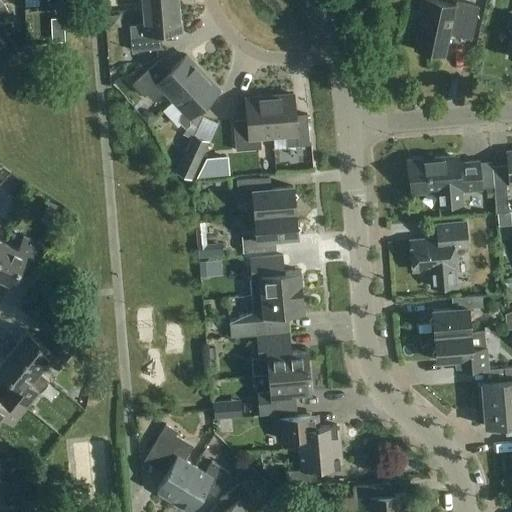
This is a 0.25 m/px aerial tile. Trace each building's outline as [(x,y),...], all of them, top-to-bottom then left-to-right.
[(0,0),(0,19),(9,13),(3,3),(8,0),(0,0)] [(39,0),(40,11),(61,9),(60,0),(39,0)] [(141,0),(143,9),(178,6),(177,0),(141,0)] [(429,0),(421,0),(419,12),(422,13),(414,50),(445,57),(449,35),(471,39),(479,6),(456,1),(455,5),(429,0)] [(388,4),(383,39),(401,41),(401,38),(409,39),(413,7),(388,4)] [(178,6),(143,9),(144,24),(129,26),(132,51),(156,49),(155,33),(181,31),(178,6)] [(63,18),(50,18),(52,42),(64,41),(63,18)] [(143,96),(157,83),(173,100),(202,73),(186,55),(166,73),(155,62),(132,84),(143,96)] [(202,73),(173,100),(183,111),(179,115),(179,121),(185,128),(193,121),(190,118),(219,90),(202,73)] [(293,94),(269,96),(273,137),(285,136),(286,147),(309,145),(307,114),(295,115),(293,94)] [(273,137),(269,96),(245,98),(247,119),(233,120),(235,151),(261,149),(260,138),(273,137)] [(144,112),(140,116),(147,124),(155,116),(151,112),(144,112)] [(176,172),(191,178),(208,142),(193,135),(176,172)] [(206,158),(196,178),(228,174),(227,156),(206,158)] [(458,163),(458,162),(452,156),(408,160),(411,193),(437,191),(438,206),(462,204),(461,191),(481,189),(478,161),(458,163)] [(253,200),(254,215),(295,212),(293,187),(265,189),(264,178),(237,180),(238,201),(253,200)] [(493,185),(496,213),(508,212),(506,184),(493,185)] [(493,188),(486,189),(486,198),(494,198),(493,188)] [(295,212),(254,215),(255,231),(241,232),(243,253),(270,250),(269,239),(297,237),(295,212)] [(411,241),(413,271),(429,269),(431,288),(456,286),(453,247),(466,246),(465,236),(464,222),(436,224),(437,238),(411,241)] [(198,257),(223,256),(222,242),(206,244),(205,234),(196,235),(198,257)] [(4,243),(0,252),(0,280),(12,286),(22,264),(33,269),(44,247),(23,237),(17,249),(4,243)] [(249,258),(251,277),(249,278),(251,296),(302,291),(300,270),(284,272),(283,255),(249,258)] [(163,258),(164,266),(193,264),(192,257),(163,258)] [(211,260),(199,261),(200,276),(212,275),(211,260)] [(230,337),(256,335),(289,332),(288,314),(304,312),(302,291),(251,296),(252,312),(229,320),(230,337)] [(432,311),(434,336),(470,333),(468,308),(482,307),(482,306),(481,295),(456,297),(457,308),(451,309),(432,311)] [(8,340),(4,345),(38,373),(47,361),(57,370),(71,353),(53,337),(45,346),(27,331),(18,342),(14,338),(10,342),(8,340)] [(258,358),(266,357),(268,375),(309,371),(307,350),(291,351),(289,332),(256,335),(258,358)] [(470,333),(434,336),(436,361),(452,359),(462,358),(463,370),(488,368),(486,347),(485,347),(483,332),(470,333)] [(200,345),(224,343),(223,333),(199,335),(200,345)] [(0,372),(14,384),(6,393),(26,409),(39,392),(29,384),(38,373),(4,345),(2,348),(4,350),(0,354),(5,358),(0,363),(0,372)] [(214,348),(206,348),(207,359),(215,358),(214,348)] [(481,382),(483,405),(511,402),(511,366),(501,367),(502,381),(481,382)] [(309,371),(268,375),(269,392),(257,393),(259,415),(296,411),(295,393),(311,392),(309,371)] [(0,419),(2,417),(12,425),(26,409),(6,393),(0,400),(0,419)] [(213,403),(214,419),(241,417),(240,401),(213,403)] [(511,402),(483,405),(485,427),(511,424),(511,402)] [(311,427),(310,415),(283,418),(275,418),(275,424),(277,439),(297,438),(298,449),(340,445),(339,428),(336,428),(336,425),(319,426),(311,427)] [(159,491),(158,493),(173,502),(194,466),(184,460),(193,446),(175,435),(177,432),(165,425),(148,452),(160,459),(159,462),(169,468),(156,489),(159,491)] [(340,445),(298,449),(300,470),(287,471),(288,483),(316,481),(315,469),(340,467),(339,463),(342,463),(340,445)] [(194,466),(173,502),(187,511),(189,509),(192,511),(205,490),(215,496),(229,472),(211,462),(205,472),(194,466)] [(248,511),(244,507),(254,499),(241,482),(219,499),(227,509),(222,511),(248,511)] [(365,509),(365,511),(406,511),(405,494),(383,495),(382,483),(352,486),(354,510),(365,509)]
